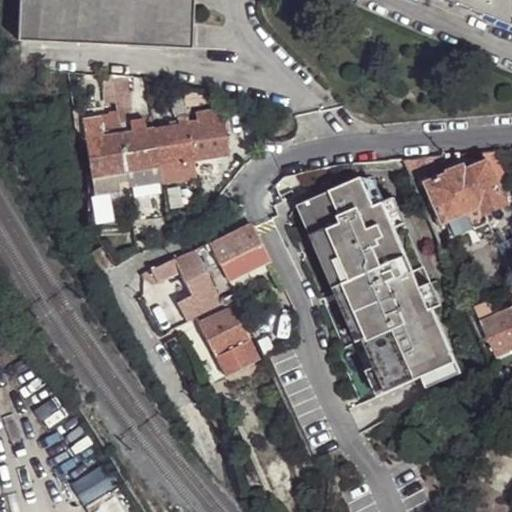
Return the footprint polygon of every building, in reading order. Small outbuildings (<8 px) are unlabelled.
[(190,50),(193,0),(17,0),(15,41),(190,50)] [(511,0),(441,0),(511,29),(511,0)] [(119,124),(125,123),(116,78),(110,77),(119,124)] [(126,172),(128,188),(197,176),(194,161),(230,155),(224,118),(220,118),(218,110),(195,114),(196,122),(188,124),(187,116),(177,117),(178,125),(144,131),(143,121),(129,123),(130,133),(127,133),(125,123),(119,124),(121,135),(108,137),(107,132),(102,132),(101,118),(82,121),(91,178),(126,172)] [(110,117),(101,118),(102,132),(107,132),(112,130),(110,117)] [(506,173),(497,151),(483,153),(487,163),(469,170),(467,166),(448,172),(449,174),(427,183),(433,199),(430,201),(442,230),(448,228),(453,240),(491,223),(486,213),(507,203),(496,177),(506,173)] [(445,166),(440,156),(402,159),(407,171),(411,179),(445,166)] [(94,193),(128,188),(126,172),(91,178),(94,193)] [(361,179),(297,206),(380,395),(454,361),(434,311),(429,315),(382,203),(373,207),(361,179)] [(219,265),(225,278),(232,274),(233,277),(269,260),(253,225),(250,226),(227,238),(210,244),(213,251),(219,265)] [(511,241),(500,247),(508,267),(511,264),(511,241)] [(174,259),(178,269),(189,292),(176,297),(188,322),(219,307),(218,304),(221,303),(197,250),(174,259)] [(214,268),(219,265),(213,251),(209,252),(207,253),(214,268)] [(174,259),(151,269),(155,278),(178,269),(174,259)] [(475,309),(481,322),(495,316),(488,303),(475,309)] [(225,377),(264,358),(252,337),(249,339),(234,307),(199,324),(225,377)] [(481,322),(497,356),(511,348),(511,308),(495,316),(481,322)] [(497,376),(501,385),(502,387),(511,381),(511,375),(509,370),(497,376)]
